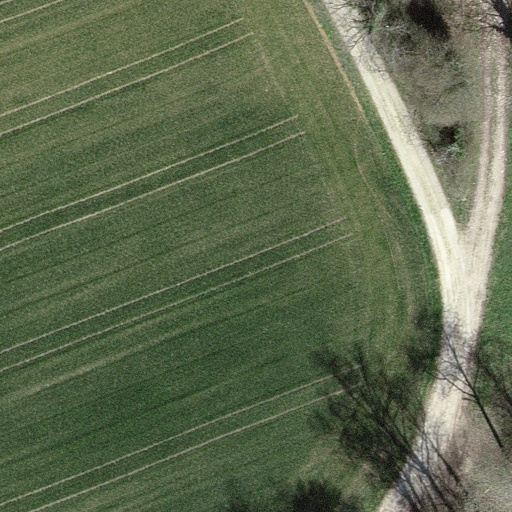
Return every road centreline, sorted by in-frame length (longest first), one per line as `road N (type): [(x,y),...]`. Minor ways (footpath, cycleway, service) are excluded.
road 1 (track): [(449,304),(434,220),(378,84),(323,0)]
road 2 (track): [(496,0),(490,138),(470,263),(449,304)]
road 3 (track): [(377,511),(437,395),(449,304)]
